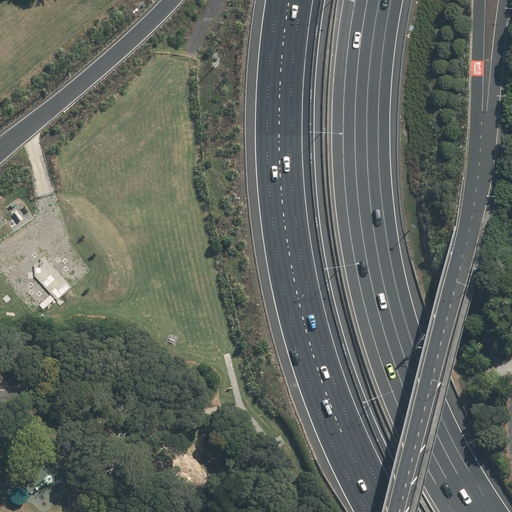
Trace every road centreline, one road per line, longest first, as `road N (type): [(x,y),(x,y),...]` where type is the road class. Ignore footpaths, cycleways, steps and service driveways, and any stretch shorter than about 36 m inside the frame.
road 1 (motorway): [(365,2),(355,129),(367,264),(407,397),(466,511)]
road 2 (motorway): [(392,511),(361,449),(311,300),(293,213),(294,58)]
road 3 (secondary): [(480,156),(462,260),(397,511)]
road 4 (motorway): [(0,150),(171,0)]
road 5 (residential): [(504,0),(480,156)]
road 6 (motorway): [(478,0),(480,156)]
